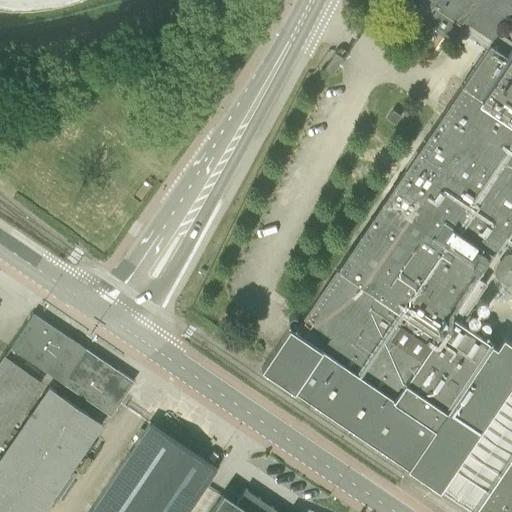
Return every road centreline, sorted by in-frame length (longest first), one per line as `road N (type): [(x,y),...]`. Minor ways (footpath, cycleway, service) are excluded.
road 1 (tertiary): [(123,328),(310,0)]
road 2 (residential): [(392,511),(123,328)]
road 3 (tertiary): [(123,328),(0,244)]
